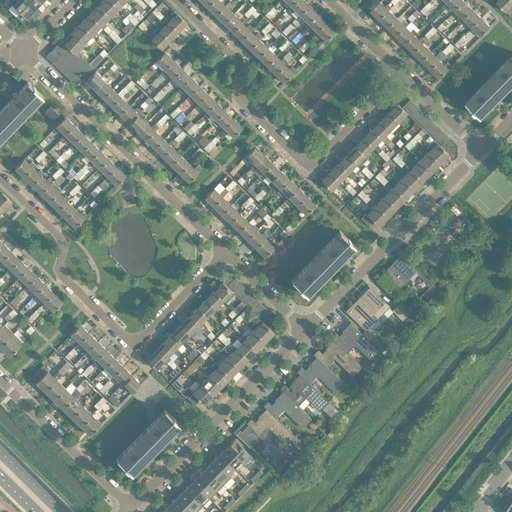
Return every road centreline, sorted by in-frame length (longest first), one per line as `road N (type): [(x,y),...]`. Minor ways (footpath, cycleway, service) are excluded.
road 1 (residential): [(0,379),(126,504),(305,328)]
road 2 (residential): [(174,0),(239,63),(237,95),(309,171),(409,80)]
road 3 (residential): [(0,176),(58,230),(61,276),(133,344),(225,253)]
road 4 (residential): [(225,253),(24,53)]
road 5 (residential): [(305,328),(478,151)]
